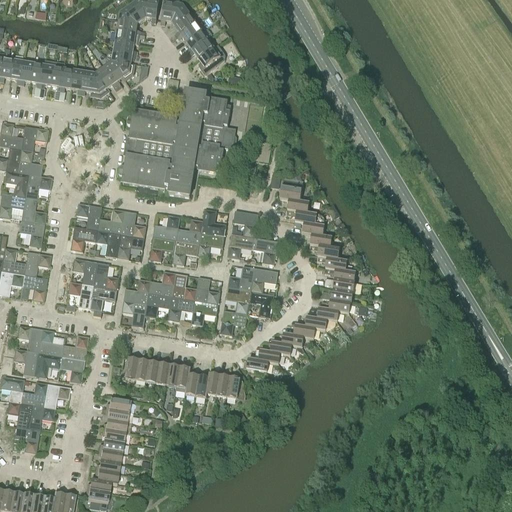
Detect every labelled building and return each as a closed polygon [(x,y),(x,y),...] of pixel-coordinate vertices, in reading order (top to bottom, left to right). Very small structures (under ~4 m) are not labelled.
[(131,5),(129,6),(141,23),(146,21),(149,2),(141,0),(132,7),(131,5)] [(149,0),(149,2),(146,21),(152,22),(151,26),(156,26),(159,0),(149,0)] [(165,24),(172,25),(175,6),(176,1),(170,0),(164,0),(160,27),(165,28),(165,24)] [(141,23),(129,6),(128,7),(129,9),(120,16),(118,23),(137,27),(137,26),(141,23)] [(175,6),(172,25),(175,29),(192,17),(191,15),(189,16),(183,7),(175,6)] [(175,37),(177,40),(198,25),(197,24),(195,25),(190,18),(192,17),(175,29),(178,34),(175,37)] [(115,31),(115,33),(140,37),(140,34),(136,33),(137,27),(118,23),(117,32),(115,31)] [(198,25),(177,40),(179,43),(183,40),(186,46),(202,34),(197,27),(199,26),(198,25)] [(140,37),(115,33),(115,35),(116,35),(115,44),(134,47),(138,48),(139,41),(144,42),(145,38),(140,37)] [(187,53),(189,56),(209,42),(208,40),(207,41),(202,34),(186,46),(190,51),(187,53)] [(195,57),(198,62),(214,51),(209,44),(211,43),(209,42),(189,56),(191,59),(195,57)] [(112,52),(112,54),(136,58),(137,54),(133,53),(134,47),(115,44),(114,52),(112,52)] [(218,48),(214,51),(198,62),(201,66),(199,67),(199,70),(201,72),(200,72),(204,77),(223,64),(225,62),(225,61),(225,59),(224,57),(218,48)] [(136,58),(112,54),(111,55),(113,56),(112,64),(131,67),(131,66),(132,61),(136,61),(136,58)] [(4,59),(0,84),(4,85),(4,81),(11,82),(14,63),(6,62),(6,60),(4,59)] [(16,87),(20,87),(24,63),(22,62),(22,64),(14,63),(11,82),(17,83),(16,87)] [(25,84),(31,85),(34,66),(26,65),(26,63),(24,63),(20,87),(24,88),(25,84)] [(45,87),(51,88),(55,65),(45,63),(44,66),(40,91),(44,91),(45,87)] [(123,80),(112,64),(105,69),(104,68),(102,69),(117,89),(120,87),(118,83),(122,80),(123,80)] [(112,64),(123,80),(122,80),(125,83),(133,77),(135,67),(131,66),(131,67),(112,64)] [(60,94),(65,69),(65,66),(55,65),(51,88),(57,89),(57,93),(60,94)] [(37,90),(40,91),(44,66),(43,66),(42,68),(34,66),(31,85),(37,86),(37,90)] [(65,91),(71,92),(74,73),(66,71),(66,70),(65,69),(60,94),(64,95),(65,91)] [(102,71),(95,76),(106,92),(107,91),(112,88),(114,91),(117,89),(102,69),(101,70),(102,71)] [(77,97),(81,97),(85,73),(83,72),(83,74),(74,73),(71,92),(78,93),(77,97)] [(85,94),(91,95),(92,95),(95,76),(86,75),(87,73),(85,73),(81,97),(85,98),(85,94)] [(95,76),(92,95),(91,95),(90,99),(101,101),(109,95),(107,91),(106,92),(95,76)] [(229,87),(239,89),(240,82),(231,80),(229,87)] [(169,81),(167,92),(177,94),(179,83),(169,81)] [(180,124),(176,123),(176,120),(163,118),(163,117),(148,115),(134,113),(133,119),(129,119),(128,120),(127,127),(128,128),(132,129),(130,141),(127,158),(125,169),(121,169),(120,170),(118,177),(120,178),(123,179),(122,185),(136,187),(136,188),(151,191),(151,190),(165,192),(165,189),(170,190),(169,196),(189,200),(194,169),(199,170),(198,173),(215,175),(216,170),(220,171),(220,173),(224,151),(232,152),(233,146),(236,144),(237,141),(235,138),(236,132),(228,131),(231,108),(230,111),(226,110),(227,105),(210,102),(210,104),(205,103),(206,97),(185,94),(180,124)] [(0,132),(0,149),(9,151),(21,153),(23,141),(12,139),(13,128),(1,126),(0,132)] [(23,141),(21,153),(33,155),(34,144),(46,145),(48,133),(24,129),(23,141)] [(255,148),(253,162),(269,165),(271,150),(255,148)] [(17,176),(21,153),(9,151),(7,162),(0,160),(0,173),(5,174),(17,176)] [(17,176),(28,178),(40,180),(42,168),(31,166),(33,155),(21,153),(17,176)] [(256,168),(248,167),(246,183),(254,184),(256,168)] [(13,199),(24,201),(28,178),(17,176),(5,174),(3,186),(15,188),(13,199)] [(279,202),(289,203),(289,202),(300,204),(303,184),(302,184),(299,177),(291,182),(283,181),(279,202)] [(28,178),(24,201),(37,203),(38,192),(50,193),(52,182),(40,180),(28,178)] [(10,217),(22,218),(24,201),(13,199),(1,197),(0,204),(0,220),(10,222),(10,217)] [(24,201),(22,218),(21,224),(44,228),(46,216),(35,214),(37,203),(24,201)] [(309,205),(300,204),(289,202),(289,203),(287,213),(296,215),(296,214),(307,216),(307,215),(309,205)] [(88,220),(86,232),(98,234),(100,222),(102,210),(78,206),(76,218),(88,220)] [(328,210),(335,221),(341,217),(334,206),(328,210)] [(111,224),(100,222),(98,234),(121,237),(125,214),(113,212),(111,224)] [(203,224),(201,236),(224,240),(226,228),(215,226),(217,214),(205,212),(203,224)] [(317,217),(307,215),(307,216),(296,214),(296,215),(287,213),(286,218),(296,220),(295,225),(301,226),(304,226),(315,227),(324,228),(324,225),(324,224),(324,223),(324,222),(324,221),(323,220),(322,219),(321,219),(320,218),(317,218),(317,217)] [(121,237),(144,241),(146,229),(135,228),(137,216),(125,214),(121,237)] [(243,239),(255,241),(258,218),(235,214),(233,226),(244,228),(243,239)] [(155,228),(153,240),(176,244),(178,232),(180,220),(168,218),(166,230),(155,228)] [(199,247),(201,236),(203,224),(191,222),(189,234),(178,232),(176,244),(199,247)] [(40,251),(44,228),(21,224),(19,236),(30,238),(28,249),(40,251)] [(323,239),(323,238),(324,228),(315,227),(304,226),(302,236),(312,238),(312,237),(323,239)] [(85,244),(96,246),(98,234),(86,232),(74,230),(70,253),(83,255),(85,244)] [(121,237),(98,234),(96,246),(107,247),(105,259),(117,261),(121,237)] [(201,236),(199,247),(197,259),(209,261),(211,250),(222,251),(224,240),(201,236)] [(144,241),(121,237),(117,261),(129,263),(131,251),(142,253),(144,241)] [(253,253),(255,241),(243,239),(236,238),(231,237),(227,261),(239,263),(241,251),(253,253)] [(332,240),(323,238),(323,239),(312,237),(312,238),(310,248),(319,249),(330,251),(330,250),(332,240)] [(174,255),(176,244),(153,240),(149,263),(161,265),(163,253),(174,255)] [(278,245),(255,241),(253,253),(264,255),(262,266),(274,268),(278,245)] [(199,247),(176,244),(174,255),(172,267),(184,269),(186,257),(197,259),(199,247)] [(338,262),(340,252),(330,250),(330,251),(319,249),(310,248),(309,253),(318,254),(318,259),(327,261),(338,262)] [(5,251),(3,263),(1,275),(24,278),(26,267),(14,265),(16,253),(5,251)] [(24,278),(36,280),(37,269),(49,271),(51,259),(27,255),(26,267),(24,278)] [(347,264),(338,262),(327,261),(318,259),(317,264),(326,266),(325,271),(335,273),(335,272),(345,274),(346,274),(347,264)] [(84,276),(82,287),(94,289),(98,266),(74,262),(72,274),(84,276)] [(109,268),(98,266),(94,289),(117,293),(119,281),(107,279),(109,268)] [(251,294),(255,271),(243,269),(241,281),(229,279),(227,291),(251,294)] [(255,271),(251,294),(263,296),(264,285),(276,287),(278,275),(255,271)] [(334,282),(355,286),(355,285),(354,285),(356,275),(346,274),(345,274),(335,272),(335,273),(325,271),(324,276),(334,278),(334,282)] [(1,275),(0,279),(0,298),(9,300),(10,288),(22,290),(24,278),(1,275)] [(149,296),(172,300),(176,276),(164,275),(162,286),(151,284),(149,296)] [(172,300),(195,304),(197,292),(186,290),(188,278),(176,276),(172,300)] [(36,280),(24,278),(22,290),(33,292),(31,304),(43,306),(47,282),(36,280)] [(197,292),(195,304),(218,308),(220,296),(209,294),(211,282),(199,280),(197,292)] [(353,296),(355,286),(334,282),(334,283),(326,281),(324,288),(333,289),(333,293),(353,296)] [(123,304),(147,308),(149,296),(151,284),(139,282),(137,294),(125,292),(123,304)] [(78,310),(90,312),(94,289),(82,287),(70,285),(68,297),(80,299),(78,310)] [(90,312),(94,313),(102,314),(104,303),(115,305),(117,293),(94,289),(90,312)] [(237,304),(235,316),(247,318),(249,306),(251,294),(227,291),(225,302),(237,304)] [(330,303),(351,306),(353,296),(333,293),(332,296),(323,295),(322,301),(330,302),(330,303)] [(274,298),(263,296),(251,294),(249,306),(260,308),(258,320),(270,322),(274,298)] [(170,312),(172,300),(149,296),(147,308),(145,319),(157,321),(159,310),(170,312)] [(182,314),(193,315),(195,304),(172,300),(170,312),(168,323),(180,325),(182,314)] [(351,307),(351,306),(330,303),(330,306),(322,305),(321,311),(329,312),(329,313),(339,314),(339,315),(349,317),(350,307),(351,307)] [(143,331),(145,319),(147,308),(123,304),(121,315),(133,317),(131,329),(143,331)] [(218,308),(195,304),(193,315),(191,327),(203,329),(205,317),(216,319),(218,308)] [(308,315),(307,319),(317,321),(327,323),(337,325),(339,315),(339,314),(329,313),(329,312),(321,311),(319,310),(318,317),(316,317),(308,315)] [(245,329),(247,318),(235,316),(224,314),(220,337),(232,339),(234,328),(245,329)] [(325,334),(327,323),(317,321),(307,319),(305,329),(305,330),(315,331),(315,332),(325,334)] [(314,342),(315,332),(315,331),(305,330),(305,329),(295,327),(294,338),(293,338),(304,340),(303,340),(314,342)] [(28,343),(26,354),(38,356),(42,333),(18,329),(16,341),(28,343)] [(42,333),(38,356),(61,360),(63,348),(52,346),(54,335),(42,333)] [(292,348),(292,349),(297,350),(298,350),(302,350),(303,340),(304,340),(293,338),(294,338),(283,336),(282,346),(282,347),(292,348)] [(61,360),(84,364),(88,340),(76,338),(74,350),(63,348),(61,360)] [(290,359),(292,349),(292,348),(282,347),(282,346),(272,344),(270,354),(270,355),(280,357),(290,359)] [(22,378),(34,380),(38,356),(26,354),(15,352),(13,364),(24,366),(22,378)] [(268,365),(268,366),(278,367),(280,357),(270,355),(270,354),(260,353),(258,363),(268,365)] [(61,360),(38,356),(34,380),(46,381),(48,370),(59,372),(61,360)] [(84,364),(61,360),(59,372),(70,374),(68,385),(81,387),(84,364)] [(136,383),(139,360),(136,360),(135,362),(128,361),(125,381),(136,383)] [(136,383),(146,384),(149,364),(142,363),(143,361),(139,360),(136,383)] [(267,376),(268,366),(268,365),(258,363),(248,361),(248,365),(246,365),(244,367),(244,372),(257,374),(264,375),(267,376)] [(146,384),(156,386),(159,364),(156,363),(155,366),(149,364),(146,384)] [(156,386),(166,388),(169,368),(163,367),(163,364),(159,364),(156,386)] [(166,388),(176,390),(180,367),(177,367),(176,369),(169,368),(166,388)] [(176,394),(185,395),(186,391),(189,377),(190,371),(183,370),(184,368),(180,367),(176,390),(176,394)] [(206,396),(207,397),(216,398),(220,376),(216,375),(216,377),(209,376),(208,380),(209,380),(206,396)] [(185,397),(196,399),(199,376),(196,376),(195,378),(189,377),(186,391),(185,395),(185,397)] [(206,401),(207,397),(206,396),(209,380),(208,380),(202,379),(203,377),(199,376),(196,399),(206,401)] [(216,398),(226,400),(230,380),(223,379),(224,376),(220,376),(216,398)] [(236,381),(230,380),(226,400),(237,402),(241,379),(237,378),(236,381)] [(8,405),(20,407),(22,395),(24,383),(0,379),(0,380),(0,391),(10,393),(8,405)] [(20,407),(31,409),(43,410),(47,387),(35,385),(33,397),(22,395),(20,407)] [(70,391),(47,387),(43,410),(55,412),(57,401),(68,403),(70,391)] [(106,409),(106,412),(128,416),(130,405),(124,404),(116,403),(110,402),(109,409),(106,409)] [(16,430),(28,432),(31,409),(20,407),(8,405),(6,417),(18,418),(16,430)] [(31,409),(28,432),(39,434),(41,422),(53,424),(55,412),(43,410),(31,409)] [(160,414),(156,410),(152,414),(156,418),(160,414)] [(132,416),(128,416),(106,412),(105,416),(108,416),(106,423),(131,427),(132,416)] [(236,421),(239,426),(246,421),(242,416),(236,421)] [(129,437),(131,427),(106,423),(105,429),(103,429),(102,432),(125,436),(129,437)] [(39,434),(28,432),(16,430),(14,442),(25,443),(23,455),(36,457),(39,434)] [(123,446),(125,436),(102,432),(102,436),(104,436),(103,443),(123,446)] [(122,457),(123,446),(103,443),(102,450),(100,449),(99,453),(122,457)] [(100,463),(120,467),(122,457),(99,453),(98,457),(101,457),(100,463)] [(118,477),(120,467),(100,463),(99,470),(96,470),(96,473),(118,477)] [(111,486),(116,487),(118,477),(96,473),(95,477),(98,477),(97,483),(97,484),(111,486)] [(109,496),(111,486),(97,484),(97,483),(91,482),(90,489),(87,489),(86,492),(109,496)] [(3,491),(0,509),(0,511),(9,511),(13,495),(6,494),(7,492),(3,491)] [(109,496),(86,492),(86,496),(88,496),(87,503),(107,507),(109,496)] [(9,511),(20,511),(23,494),(20,494),(19,496),(13,495),(9,511)] [(20,511),(30,511),(33,499),(26,498),(27,495),(23,494),(20,511)] [(62,511),(65,495),(61,495),(61,497),(54,496),(53,502),(51,511),(62,511)] [(68,496),(65,495),(62,511),(73,511),(75,499),(68,498),(68,496)] [(30,511),(41,511),(44,498),(40,497),(40,500),(33,499),(30,511)] [(51,511),(53,502),(47,501),(47,499),(44,498),(41,511),(51,511)]
